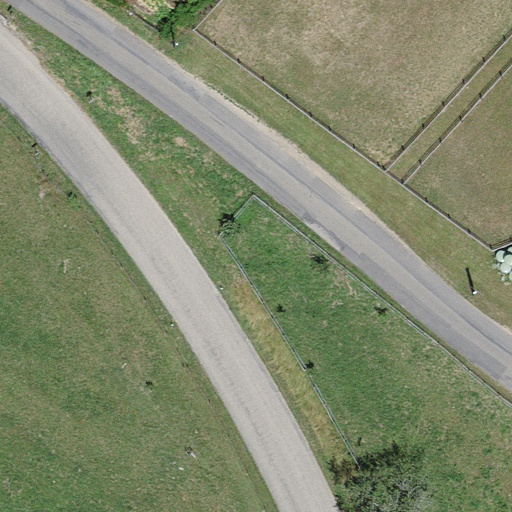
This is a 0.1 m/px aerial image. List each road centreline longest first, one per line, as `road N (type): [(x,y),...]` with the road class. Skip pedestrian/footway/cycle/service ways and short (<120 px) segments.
road 1 (unclassified): [(511,366),(166,87),(41,0)]
road 2 (tertiary): [(310,511),(251,397),(145,231),(0,56)]
